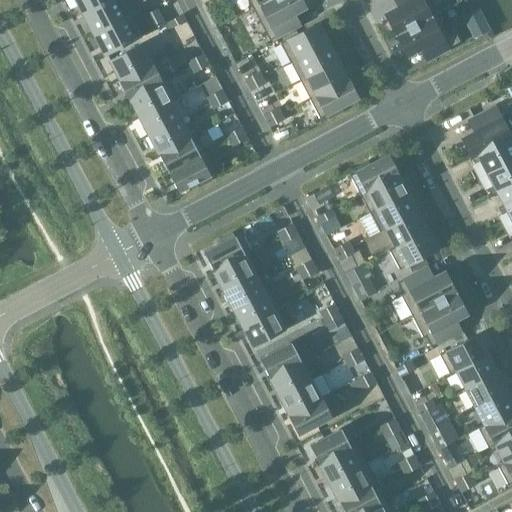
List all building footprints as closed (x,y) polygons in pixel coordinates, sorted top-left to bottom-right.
[(120,0),(75,0),(105,56),(140,37),(120,0)] [(269,0),(248,0),(253,9),(269,0)] [(301,0),(269,0),(253,9),(270,41),(294,28),(289,18),(306,8),(301,0)] [(438,14),(430,0),(407,0),(409,2),(385,14),(396,36),(438,14)] [(146,15),(150,23),(161,17),(157,9),(146,15)] [(438,14),(396,36),(408,57),(431,45),(437,55),(461,42),(455,31),(449,34),(438,14)] [(183,15),(168,23),(171,29),(186,21),(183,15)] [(165,24),(161,17),(150,23),(153,30),(165,24)] [(484,20),(473,26),(478,36),(489,31),(484,20)] [(290,63),(329,43),(318,24),(280,43),(290,63)] [(329,43),(290,63),(300,81),(338,61),(329,43)] [(152,64),(151,63),(141,44),(110,61),(120,80),(152,64)] [(192,68),(206,60),(203,54),(189,62),(192,68)] [(158,60),(151,63),(152,64),(120,80),(130,100),(168,80),(158,60)] [(206,60),(192,68),(195,74),(209,66),(206,60)] [(338,61),(300,81),(309,99),(348,79),(338,61)] [(89,65),(79,68),(84,85),(94,82),(89,65)] [(247,85),(262,77),(259,71),(244,79),(247,85)] [(262,77),(247,85),(250,91),(265,83),(262,77)] [(348,79),(309,99),(320,118),(328,114),(330,118),(341,112),(339,109),(358,99),(348,79)] [(171,101),(171,102),(178,98),(168,80),(130,100),(140,118),(171,101)] [(210,104),(225,96),(222,90),(207,98),(210,104)] [(225,96),(210,104),(214,110),(228,102),(225,96)] [(181,119),(171,102),(171,101),(140,118),(149,136),(181,119)] [(266,121),(281,113),(278,107),(263,115),(266,121)] [(472,158),(511,137),(511,136),(511,128),(505,116),(501,118),(496,108),(474,119),(479,129),(462,139),(472,158)] [(287,124),(281,113),(266,121),(272,132),(287,124)] [(190,137),(181,119),(149,136),(159,154),(190,137)] [(230,141),(245,133),(241,128),(227,135),(230,141)] [(169,173),(207,153),(196,133),(190,137),(159,154),(169,173)] [(245,133),(230,141),(233,147),(248,139),(245,133)] [(481,161),(487,173),(511,160),(511,139),(511,137),(472,158),(475,164),(481,161)] [(217,173),(207,153),(169,173),(179,193),(198,183),(200,186),(211,180),(209,177),(217,173)] [(350,176),(360,195),(398,175),(388,156),(369,166),(367,162),(356,168),(358,171),(350,176)] [(511,184),(511,160),(487,173),(494,186),(488,189),(492,196),(498,193),(497,192),(511,184)] [(370,214),(376,210),(408,193),(398,175),(360,195),(370,214)] [(511,184),(497,192),(498,193),(504,205),(498,208),(502,215),(508,212),(507,211),(511,209),(511,184)] [(328,187),(306,198),(312,209),(333,197),(328,187)] [(376,210),(386,229),(418,212),(408,193),(376,210)] [(332,210),(317,218),(320,224),(335,216),(332,210)] [(395,247),(396,247),(427,231),(418,212),(386,229),(395,247)] [(280,238),(295,230),(292,224),(277,232),(280,238)] [(295,230),(280,238),(283,244),(298,236),(295,230)] [(395,247),(389,250),(400,270),(409,265),(423,258),(437,250),(427,231),(396,247),(395,247)] [(246,256),(252,253),(242,233),(234,237),(232,234),(221,240),(223,243),(204,253),(214,272),(246,256)] [(337,255),(352,248),(349,242),(334,250),(337,255)] [(352,248),(337,255),(340,261),(355,253),(352,248)] [(508,280),(511,278),(511,255),(500,261),(508,280)] [(255,274),(246,256),(214,272),(224,291),(255,274)] [(423,258),(409,265),(413,275),(422,271),(428,267),(423,258)] [(299,274),(314,266),(311,260),(296,268),(299,274)] [(314,266),(299,274),(302,280),(317,272),(314,266)] [(401,295),(412,316),(456,293),(445,272),(427,281),(422,271),(413,275),(397,283),(403,294),(401,295)] [(265,292),(255,274),(224,291),(233,309),(265,292)] [(372,286),(357,294),(360,300),(375,292),(372,286)] [(243,327),(274,310),(274,311),(281,307),(271,288),(265,292),(233,309),(243,327)] [(467,315),(456,293),(412,316),(423,338),(425,337),(431,347),(455,335),(450,324),(467,315)] [(322,318),(337,310),(334,304),(319,312),(322,318)] [(285,330),(274,311),(274,310),(243,327),(253,346),(285,330)] [(337,310),(322,318),(326,324),(340,316),(337,310)] [(450,375),(456,372),(456,371),(488,354),(477,335),(440,355),(450,375)] [(260,359),(270,379),(302,362),(291,343),(260,359)] [(346,362),(361,354),(358,349),(343,356),(346,362)] [(361,354),(346,362),(349,368),(364,360),(361,354)] [(456,371),(456,372),(466,389),(497,373),(488,354),(456,371)] [(411,361),(396,369),(399,375),(414,367),(411,361)] [(280,397),(311,380),(302,362),(270,379),(280,397)] [(371,372),(349,383),(355,394),(376,383),(371,372)] [(466,389),(475,407),(507,391),(497,373),(466,389)] [(321,398),(320,398),(311,380),(280,397),(289,415),(321,398)] [(475,407),(484,425),(485,425),(511,410),(511,400),(507,391),(475,407)] [(289,415),(299,435),(337,415),(327,395),(320,398),(321,398),(289,415)] [(420,413),(435,405),(431,400),(417,407),(420,413)] [(435,405),(420,413),(423,419),(438,411),(435,405)] [(511,410),(485,425),(484,425),(478,428),(489,448),(495,445),(495,444),(511,435),(511,410)] [(383,432),(398,425),(394,419),(380,427),(383,432)] [(453,442),(458,439),(449,421),(429,431),(439,449),(453,442)] [(398,425),(383,432),(386,438),(398,432),(401,430),(398,425)] [(358,445),(348,426),(310,446),(320,465),(358,445)] [(398,432),(386,438),(392,450),(405,444),(398,432)] [(495,445),(504,462),(511,458),(511,435),(495,444),(495,445)] [(453,442),(439,449),(442,455),(457,447),(453,442)] [(329,483),(367,463),(358,445),(320,465),(329,483)] [(402,469),(417,461),(413,455),(399,463),(402,469)] [(504,462),(498,465),(508,485),(511,483),(511,458),(504,462)] [(417,461),(402,469),(405,474),(420,467),(417,461)] [(339,501),(377,481),(367,463),(329,483),(339,501)] [(458,487),(473,479),(470,473),(455,481),(458,487)] [(473,479),(458,487),(461,492),(476,485),(473,479)] [(344,511),(365,511),(387,501),(377,481),(339,501),(344,511)] [(421,506),(436,498),(433,492),(418,500),(421,506)] [(436,498),(421,506),(424,511),(439,504),(436,498)] [(392,511),(387,501),(365,511),(392,511)]
